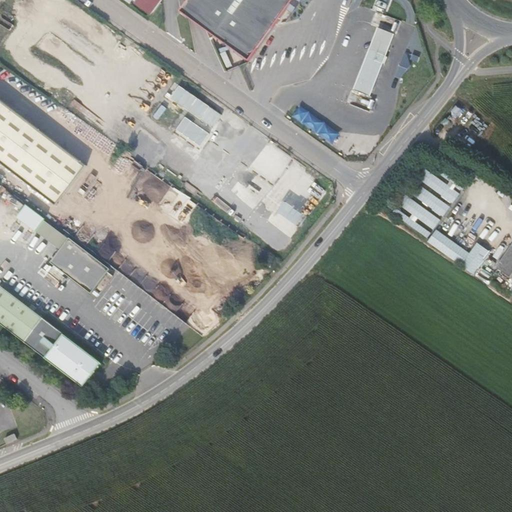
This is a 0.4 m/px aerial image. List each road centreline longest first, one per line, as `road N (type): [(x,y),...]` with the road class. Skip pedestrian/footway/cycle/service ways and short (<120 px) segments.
road 1 (tertiary): [(371,189),(306,266),(183,383),(96,428)]
road 2 (unclassified): [(108,0),(371,189)]
road 3 (unknown): [(5,260),(170,389)]
road 4 (tertiary): [(460,62),(371,189)]
road 5 (unclassified): [(0,351),(96,428)]
